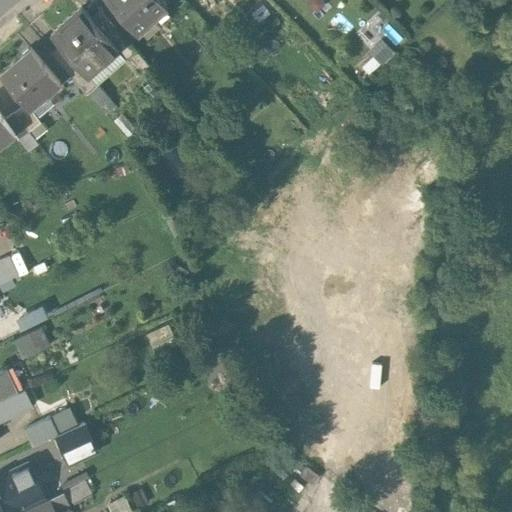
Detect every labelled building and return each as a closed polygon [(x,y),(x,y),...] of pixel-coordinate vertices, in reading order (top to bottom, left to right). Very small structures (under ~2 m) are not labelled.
[(168,5),(163,0),(108,0),(139,32),(168,5)] [(82,7),(66,21),(110,70),(126,57),(115,45),(115,44),(82,7)] [(97,82),(110,70),(66,21),(51,34),(84,72),(86,70),(97,82)] [(374,71),(398,47),(385,34),(373,45),(377,49),(364,61),(374,71)] [(60,81),(30,47),(0,72),(0,74),(29,107),(60,81)] [(15,133),(0,113),(0,143),(0,144),(15,133)] [(0,286),(4,286),(4,287),(31,278),(23,251),(0,258),(0,286)] [(46,325),(16,336),(23,356),(53,345),(46,325)] [(395,418),(416,419),(419,361),(398,360),(395,418)] [(0,402),(18,394),(6,370),(0,372),(0,402)] [(25,390),(18,394),(0,402),(0,420),(1,421),(2,423),(33,407),(25,390)] [(80,424),(71,406),(24,429),(33,447),(80,424)] [(392,425),(389,459),(409,460),(412,427),(392,425)] [(0,511),(16,511),(45,499),(27,463),(0,476),(0,511)] [(68,488),(58,494),(65,505),(96,487),(86,469),(64,482),(68,488)] [(113,498),(117,511),(132,511),(134,511),(129,494),(113,498)] [(57,511),(51,497),(19,511),(57,511)]
